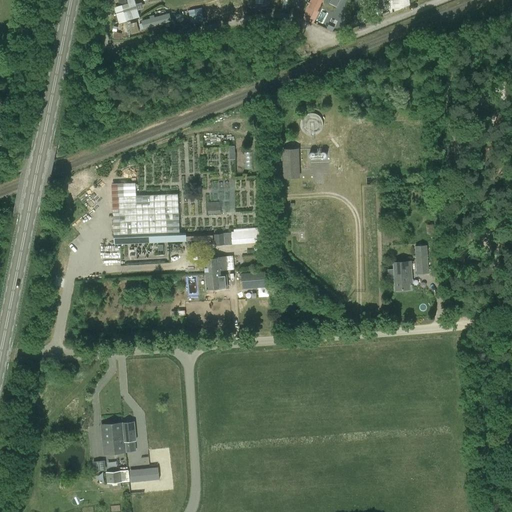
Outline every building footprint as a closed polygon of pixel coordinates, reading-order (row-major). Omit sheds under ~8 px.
[(115,7),(119,24),(127,21),(140,17),(135,0),(128,0),(130,6),(124,8),(123,4),(115,7)] [(318,12),(323,0),(313,0),(310,8),(305,19),(313,24),(319,12),(318,12)] [(144,28),(172,20),(170,12),(141,20),(129,24),(132,34),(140,32),(139,29),(143,28),(144,28)] [(284,177),(299,177),(298,150),(283,150),(284,177)] [(178,194),(118,196),(120,235),(180,233),(178,194)] [(208,214),(221,214),(220,202),(208,202),(208,214)] [(262,242),(261,230),(231,232),(232,245),(262,242)] [(215,246),(224,245),(224,233),(214,234),(214,240),(215,246)] [(417,274),(429,274),(427,245),(415,246),(417,274)] [(205,273),(221,272),(221,270),(226,269),(225,257),(204,258),(205,273)] [(410,288),(409,282),(412,282),(411,262),(394,263),(396,289),(410,288)] [(241,271),(242,287),(267,284),(266,269),(241,271)] [(221,272),(205,273),(206,289),(228,287),(227,275),(221,275),(221,272)] [(221,300),(220,290),(208,291),(209,301),(221,300)] [(134,441),(136,441),(134,422),(102,426),(105,454),(135,451),(134,441)] [(140,474),(141,481),(159,479),(158,467),(150,468),(150,473),(140,474)] [(122,483),(129,481),(128,471),(107,473),(108,484),(122,483)]
